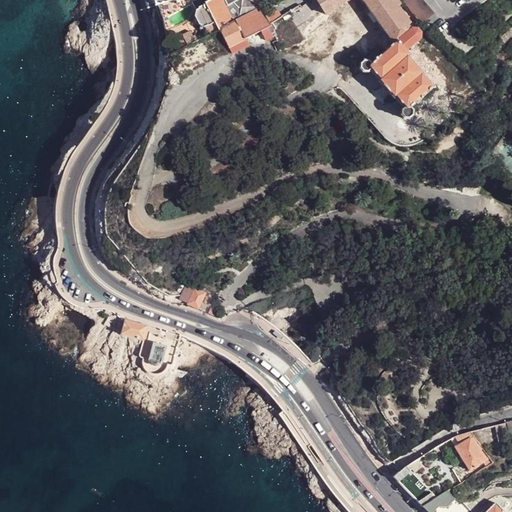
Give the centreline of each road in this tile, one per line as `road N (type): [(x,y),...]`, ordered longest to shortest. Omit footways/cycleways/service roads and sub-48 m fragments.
road 1 (secondary): [(405,511),(298,367),(265,344),(124,288),(91,256),(84,218),(90,185),(143,97),(145,44),(135,0)]
road 2 (secondary): [(119,0),(128,72),(69,199),(76,267),(103,295),(265,367),(383,511)]
